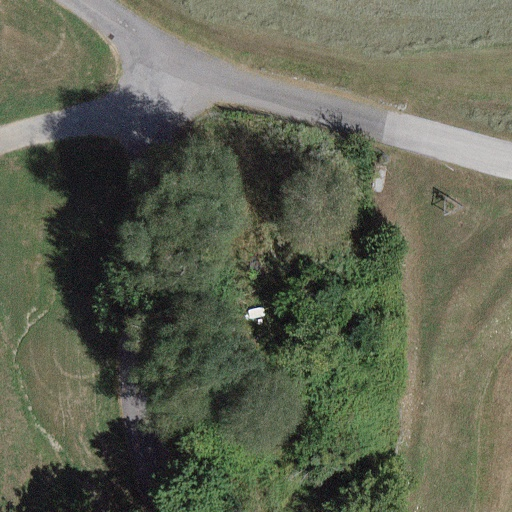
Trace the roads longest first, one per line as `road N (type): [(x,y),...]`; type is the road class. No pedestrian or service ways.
road 1 (unclassified): [(163,511),(139,444),(130,340),(151,157),(169,84)]
road 2 (unclassified): [(511,165),(247,94),(169,84)]
road 3 (unclassified): [(169,84),(0,139)]
road 4 (unclassified): [(169,84),(78,0)]
